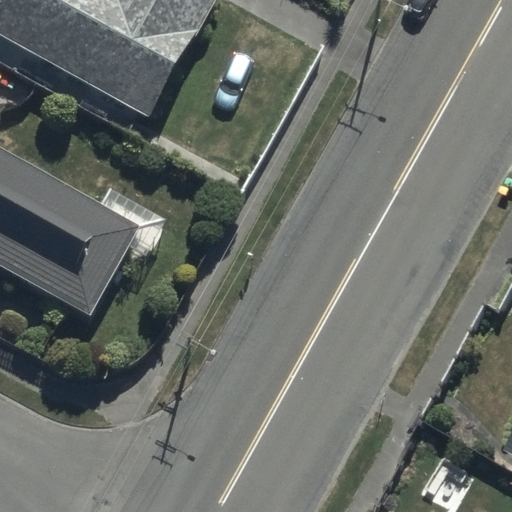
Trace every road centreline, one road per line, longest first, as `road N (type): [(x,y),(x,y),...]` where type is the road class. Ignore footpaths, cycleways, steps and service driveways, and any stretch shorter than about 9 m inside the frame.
road 1 (tertiary): [(503,0),(221,511)]
road 2 (residential): [(119,511),(0,446)]
